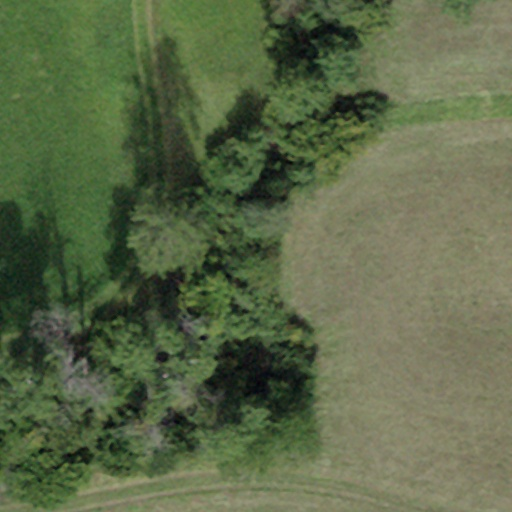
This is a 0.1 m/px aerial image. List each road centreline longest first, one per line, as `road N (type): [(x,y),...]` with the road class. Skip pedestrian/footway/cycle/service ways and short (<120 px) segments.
road 1 (track): [(131,0),(156,225),(147,268),(118,310),(0,356)]
road 2 (track): [(99,511),(244,494),(317,497),(372,511)]
